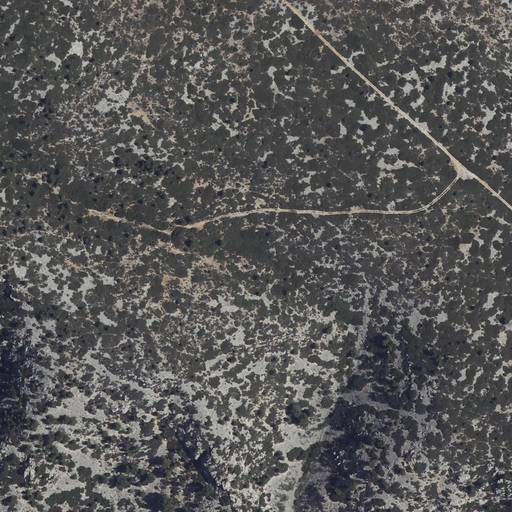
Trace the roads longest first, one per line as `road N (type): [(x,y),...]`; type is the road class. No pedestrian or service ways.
road 1 (track): [(282,0),(511,208)]
road 2 (track): [(193,226),(267,211),(419,211),(465,167)]
